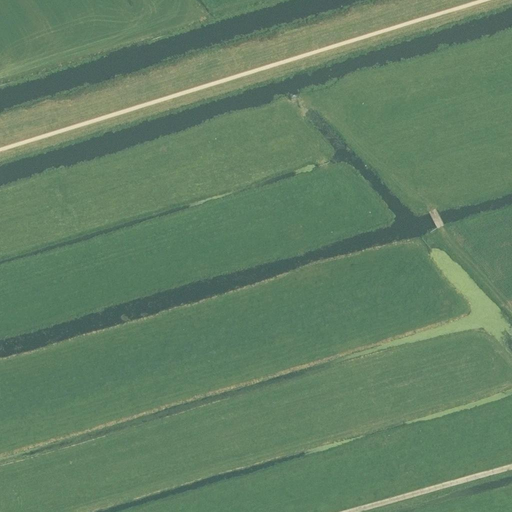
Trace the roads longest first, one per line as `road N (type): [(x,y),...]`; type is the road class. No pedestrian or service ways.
road 1 (track): [(511,310),(431,208),(402,188)]
road 2 (track): [(354,511),(511,467)]
